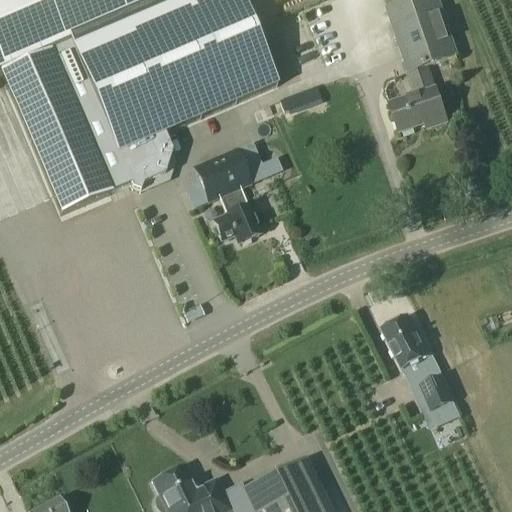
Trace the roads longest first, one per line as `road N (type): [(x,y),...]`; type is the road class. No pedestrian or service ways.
road 1 (unclassified): [(0,464),(339,287),(511,224)]
road 2 (unknown): [(155,383),(77,329),(0,254)]
